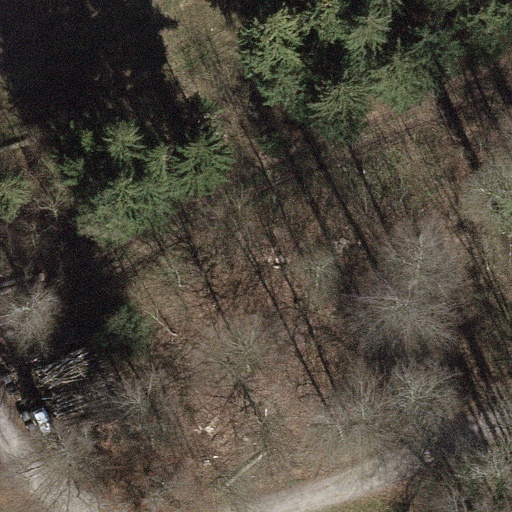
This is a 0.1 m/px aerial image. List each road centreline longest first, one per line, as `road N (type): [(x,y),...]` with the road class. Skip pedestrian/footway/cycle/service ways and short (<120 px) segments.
road 1 (track): [(511,420),(259,511)]
road 2 (track): [(99,511),(20,457),(0,425)]
